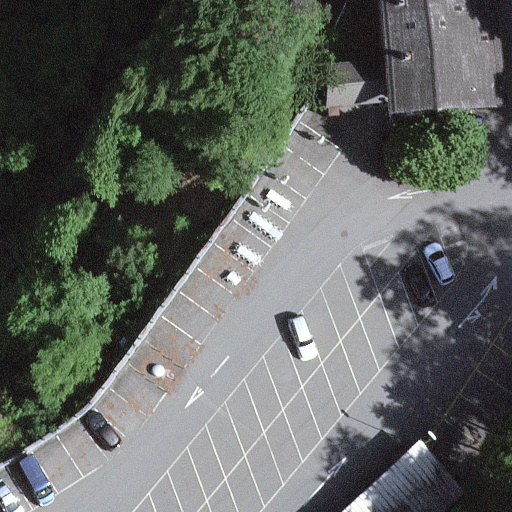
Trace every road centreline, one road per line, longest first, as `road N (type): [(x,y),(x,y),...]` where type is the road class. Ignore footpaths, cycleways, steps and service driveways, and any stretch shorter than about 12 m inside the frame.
road 1 (unclassified): [(511,167),(356,202),(94,511)]
road 2 (unclassified): [(294,511),(476,317),(511,218)]
